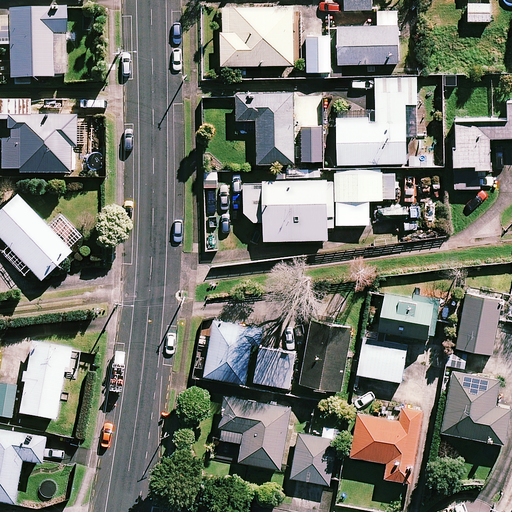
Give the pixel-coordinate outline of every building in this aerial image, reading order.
[(293,64),(292,0),(221,0),(222,64),(293,64)] [(371,0),(344,0),(345,9),(371,9),(371,0)] [(489,21),(490,3),(468,2),(467,20),(489,21)] [(0,61),(0,74),(11,75),(11,78),(55,78),(55,75),(67,75),(66,8),(10,8),(10,16),(0,15),(0,52),(11,53),(11,62),(0,61)] [(398,62),(397,10),(377,10),(377,24),(339,24),(340,63),(398,62)] [(330,35),(305,35),(305,70),(330,70),(330,35)] [(417,77),(375,77),(375,117),(337,118),(337,163),(406,162),(406,136),(417,136),(417,77)] [(293,92),(237,93),(237,119),(257,118),(258,162),(294,161),(293,92)] [(27,98),(0,97),(0,172),(70,173),(71,144),(74,144),(74,118),(27,117),(27,98)] [(511,99),(506,100),(506,118),(454,119),(456,188),(479,187),(479,168),(490,167),(489,136),(511,135),(511,99)] [(322,160),(322,126),(300,127),(301,160),(322,160)] [(369,224),(369,202),(383,202),(383,199),(395,199),(395,172),(371,172),(371,167),(347,167),(347,172),(335,171),(335,224),(369,224)] [(242,183),(243,213),(253,220),(264,220),(264,239),(327,238),(327,225),(332,225),(331,201),(327,202),(326,179),(322,179),(322,169),(287,170),(287,180),(262,180),(262,183),(242,183)] [(72,252),(18,195),(0,211),(0,238),(41,281),(72,252)] [(378,330),(429,338),(431,328),(434,328),(438,301),(383,293),(378,330)] [(502,300),(467,293),(456,346),(491,353),(502,300)] [(352,326),(310,319),(300,382),(341,389),(352,326)] [(261,328),(214,320),(204,375),(245,382),(252,342),(259,343),(261,328)] [(407,344),(362,337),(357,373),(401,380),(407,344)] [(20,413),(55,419),(64,368),(68,369),(71,349),(32,342),(20,413)] [(294,351),(259,346),(254,381),(289,386),(294,351)] [(467,353),(449,350),(446,367),(465,369),(467,353)] [(500,377),(452,369),(441,431),(504,442),(510,407),(495,404),(500,377)] [(16,386),(0,383),(0,416),(12,418),(16,386)] [(239,461),(281,467),(284,448),(290,405),(227,396),(220,438),(242,442),(239,461)] [(422,410),(400,406),(398,419),(357,412),(350,455),(387,461),(384,476),(410,481),(422,410)] [(0,430),(0,501),(14,504),(21,460),(41,464),(45,438),(0,430)] [(337,439),(297,433),(291,477),(330,483),(337,439)]
